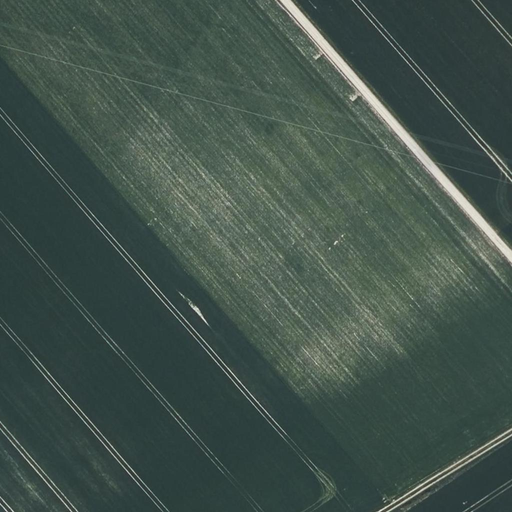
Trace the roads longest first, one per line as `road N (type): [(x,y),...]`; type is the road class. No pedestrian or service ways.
road 1 (track): [(282,0),(511,260)]
road 2 (track): [(511,430),(389,511)]
